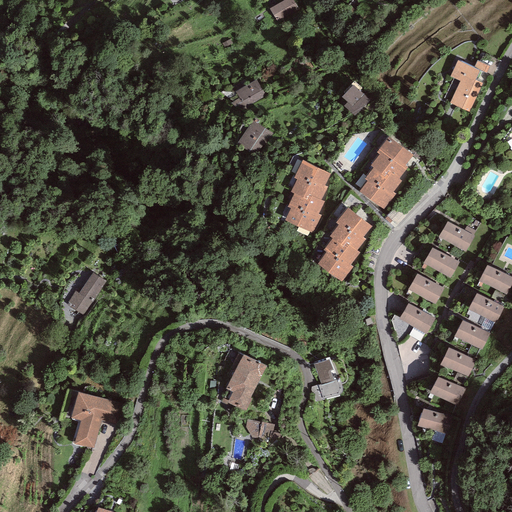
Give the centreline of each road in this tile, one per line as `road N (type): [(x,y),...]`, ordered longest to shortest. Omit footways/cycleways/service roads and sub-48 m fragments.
road 1 (residential): [(349,511),(302,430),(304,367),(241,331),(203,325),(162,341),(131,432),(65,511)]
road 2 (residential): [(511,52),(459,159),(396,238),(380,272),(382,321),(425,511)]
